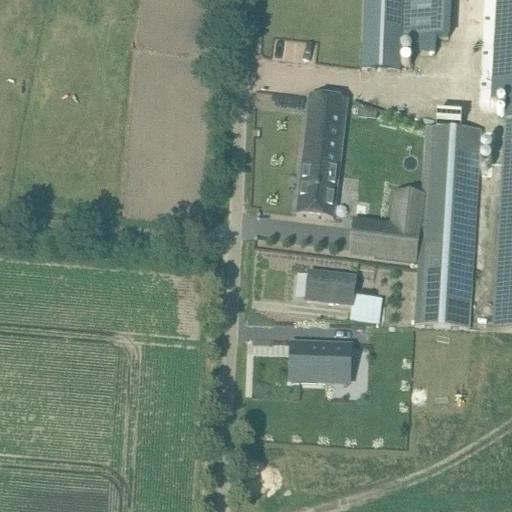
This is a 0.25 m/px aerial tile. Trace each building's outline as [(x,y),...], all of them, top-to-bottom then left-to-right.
[(448,40),(449,0),(364,0),(361,71),(399,72),(401,38),(448,40)] [(511,0),(497,0),(491,100),(507,101),(494,332),(511,332),(511,0)] [(347,101),(310,97),(296,217),(333,221),(347,101)] [(482,132),(426,129),(421,211),(419,227),(419,232),(413,328),(469,331),(482,132)] [(419,227),(421,211),(395,208),(393,228),(377,227),(373,258),(415,264),(419,232),(419,227)] [(355,280),(309,275),(306,303),(352,308),(355,280)] [(300,353),(293,353),(292,381),(333,382),(334,377),(350,378),(351,345),(300,343),(300,353)]
